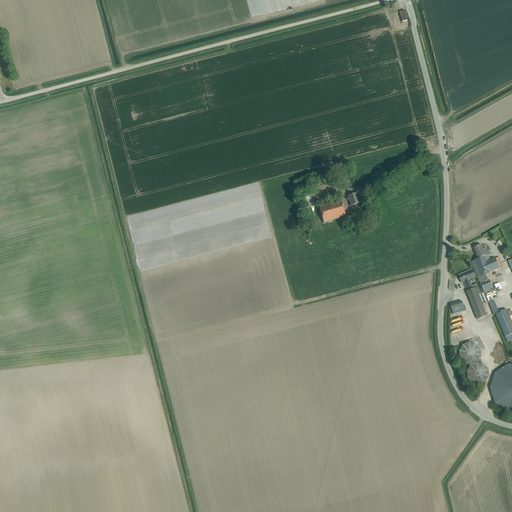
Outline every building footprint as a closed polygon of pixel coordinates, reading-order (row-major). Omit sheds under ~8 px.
[(351,206),(359,203),(356,193),(347,196),(351,206)] [(323,223),(341,218),(345,216),(341,200),(319,206),(323,223)] [(482,245),(474,249),(478,259),(488,254),(490,254),(489,251),(487,251),(486,248),(483,249),(482,245)] [(474,261),(471,262),(478,277),(480,276),(485,274),(486,274),(499,268),(495,259),(495,258),(490,260),(488,254),(478,259),(475,260),(474,261)] [(472,269),(458,275),(462,283),(464,282),(468,291),(476,288),(478,294),(481,292),(478,287),(477,283),(471,286),(469,280),(476,277),(474,274),(472,269)] [(509,279),(496,283),(498,287),(510,284),(509,279)] [(488,281),(481,284),(484,290),(485,293),(486,293),(494,289),(492,286),(490,281),(488,281)] [(478,294),(476,288),(468,291),(467,292),(478,320),(487,316),(480,298),(478,294)] [(453,314),(465,311),(462,301),(450,305),(453,314)] [(505,337),(511,333),(511,322),(507,310),(496,314),(505,337)] [(511,362),(506,365),(506,370),(504,371),(500,370),(498,371),(494,387),(499,402),(501,403),(502,406),(508,407),(511,406),(511,362)]
